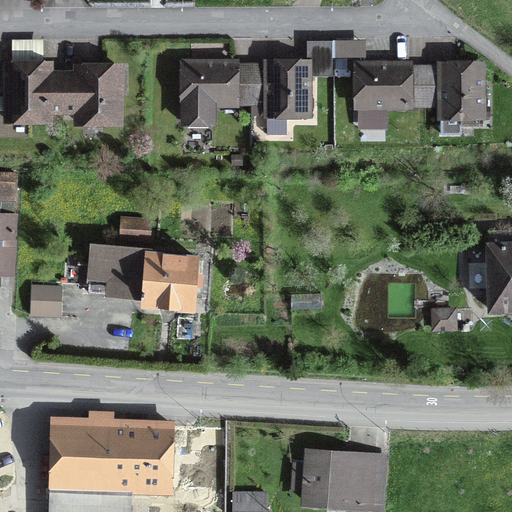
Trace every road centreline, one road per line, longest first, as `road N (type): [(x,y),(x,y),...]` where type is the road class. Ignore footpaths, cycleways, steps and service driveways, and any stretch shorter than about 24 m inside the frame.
road 1 (primary): [(511,402),(0,381)]
road 2 (residential): [(0,38),(477,43)]
